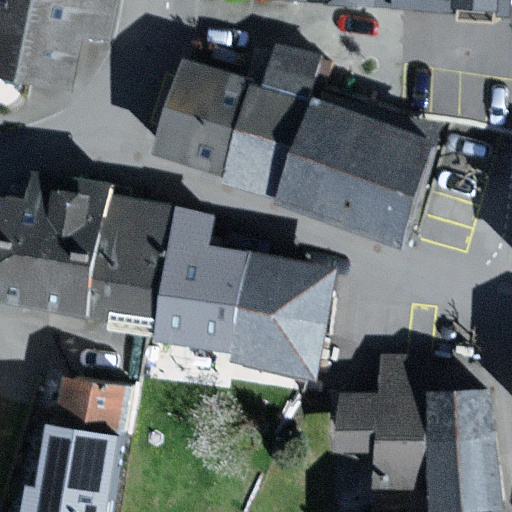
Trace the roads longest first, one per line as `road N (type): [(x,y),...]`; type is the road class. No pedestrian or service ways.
road 1 (residential): [(93,148),(489,295)]
road 2 (residential): [(93,148),(153,0)]
